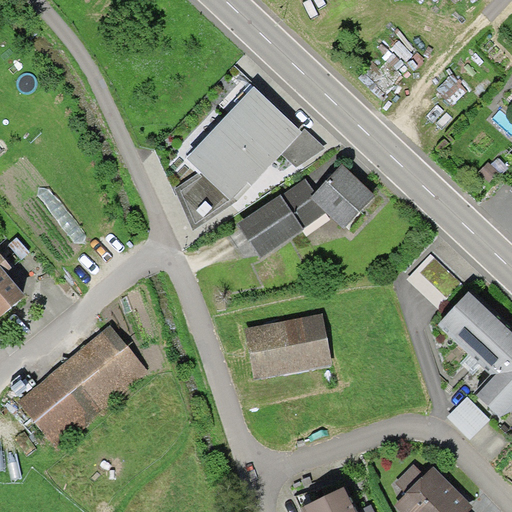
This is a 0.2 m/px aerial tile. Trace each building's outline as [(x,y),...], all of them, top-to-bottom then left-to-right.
[(282,154),(303,131),(254,86),(186,158),(201,171),(231,199),(234,196),(238,201),(282,154)] [(303,131),(282,154),(296,166),(324,148),(305,128),(303,131)] [(499,157),(491,164),(499,172),(502,175),(510,167),(499,157)] [(491,164),(488,162),(478,172),(489,182),(499,172),(491,164)] [(327,213),(344,229),(376,195),(343,164),(324,184),(311,198),(327,213)] [(194,230),(238,201),(234,196),(231,199),(201,171),(175,188),(194,230)] [(324,184),(317,173),(282,195),(282,194),(238,223),(261,258),(305,229),(304,228),(327,213),(311,198),(324,184)] [(30,252),(17,237),(9,245),(22,260),(30,252)] [(0,252),(0,264),(7,273),(12,268),(0,252)] [(0,316),(26,295),(7,273),(0,264),(0,316)] [(511,410),(511,327),(471,289),(438,324),(493,377),(476,395),(503,420),(511,410)] [(245,329),(255,379),(333,365),(324,314),(245,329)] [(18,401),(57,448),(149,373),(111,326),(18,401)] [(490,419),(468,396),(447,417),(469,439),(490,419)] [(406,493),(424,474),(413,464),(395,483),(406,493)] [(399,511),(468,511),(474,506),(433,466),(424,474),(406,493),(393,506),(399,511)] [(355,511),(344,487),(302,507),(304,511),(355,511)]
